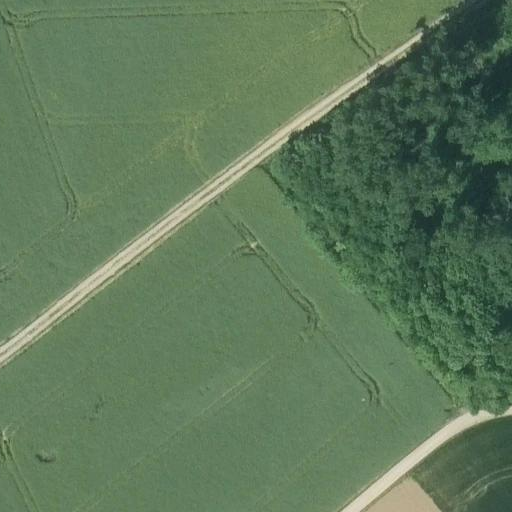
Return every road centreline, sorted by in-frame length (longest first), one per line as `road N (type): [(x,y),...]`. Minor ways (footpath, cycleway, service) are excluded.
road 1 (track): [(487,0),(273,145),(0,358)]
road 2 (track): [(511,407),(468,419),(353,511)]
